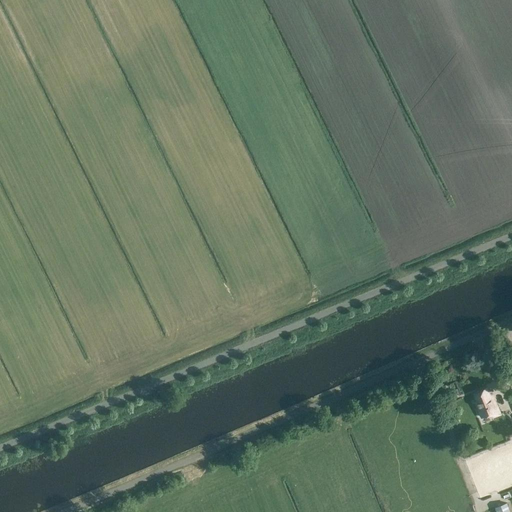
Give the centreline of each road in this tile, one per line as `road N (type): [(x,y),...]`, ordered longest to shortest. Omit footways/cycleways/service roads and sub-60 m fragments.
road 1 (unclassified): [(0,448),(511,235)]
road 2 (unclassified): [(60,511),(511,319)]
